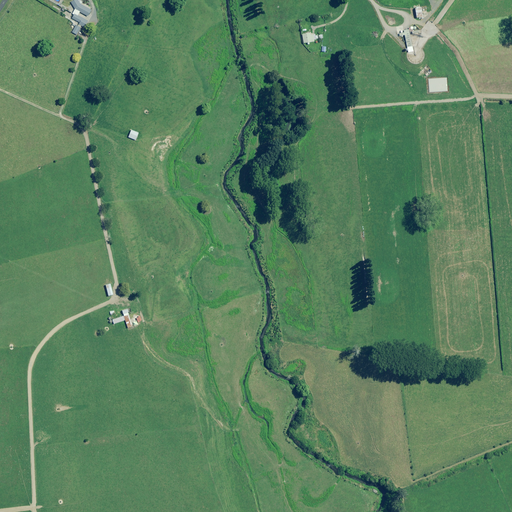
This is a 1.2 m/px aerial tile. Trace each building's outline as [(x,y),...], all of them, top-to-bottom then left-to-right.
[(81,4),(77,0),(74,0),(70,3),(75,9),(73,13),(74,14),(71,18),(80,23),(79,25),(84,28),(88,21),(78,15),(80,12),(87,16),(91,10),(81,4)] [(80,28),(75,25),(72,32),(76,35),(80,28)] [(412,47),(408,30),(404,30),(404,33),(399,34),(399,36),(404,35),(407,48),(412,47)] [(303,34),(302,34),(303,43),(307,43),(307,44),(310,44),(309,42),(314,41),(314,40),(316,40),(316,39),(318,38),(317,35),(315,35),(315,34),(313,34),(310,34),(310,33),(306,34),(306,33),(303,33),(303,34)] [(138,133),(131,130),(128,137),(135,140),(138,133)] [(128,314),(128,313),(123,314),(122,315),(123,315),(123,316),(124,321),(127,328),(132,327),(130,320),(128,314)]
